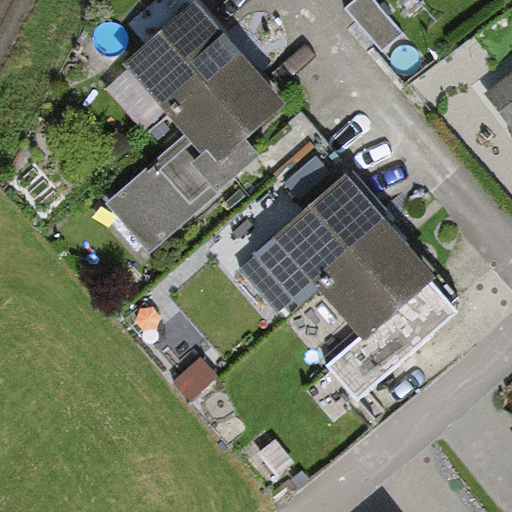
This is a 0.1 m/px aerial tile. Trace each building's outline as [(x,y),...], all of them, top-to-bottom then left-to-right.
[(187,0),(125,57),(174,113),(247,48),(206,0),(187,0)] [(247,48),(174,113),(193,136),(160,165),(196,206),(262,148),(247,132),(289,95),(247,48)] [(511,70),(486,90),(511,124),(511,70)] [(349,168),(275,232),(324,288),(399,223),(349,168)] [(442,271),(399,223),(324,288),(368,337),(442,271)]
